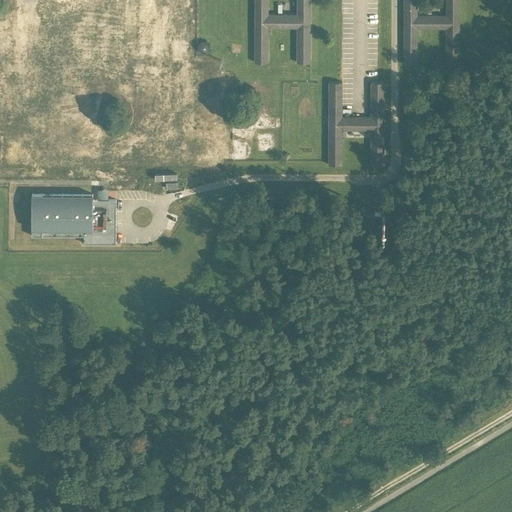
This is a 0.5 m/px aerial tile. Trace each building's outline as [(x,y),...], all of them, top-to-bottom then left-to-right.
[(269,0),(255,0),(255,63),(273,63),(273,31),(295,31),(295,63),(312,63),(311,0),(294,0),(295,14),(270,15),(269,0)] [(416,0),(401,0),(402,63),(420,63),(420,31),(441,31),(441,63),(459,63),(458,0),(441,0),(441,14),(417,14),(416,0)] [(140,80),(140,163),(155,163),(155,129),(183,129),(183,164),(198,164),(199,80),(182,80),(182,115),(156,115),(156,80),(140,80)] [(342,82),(328,82),(328,165),(341,165),(341,130),(370,130),(370,165),(384,165),(384,83),(370,83),(370,117),(342,117),(342,82)] [(30,199),(30,232),(107,231),(107,199),(30,199)]
